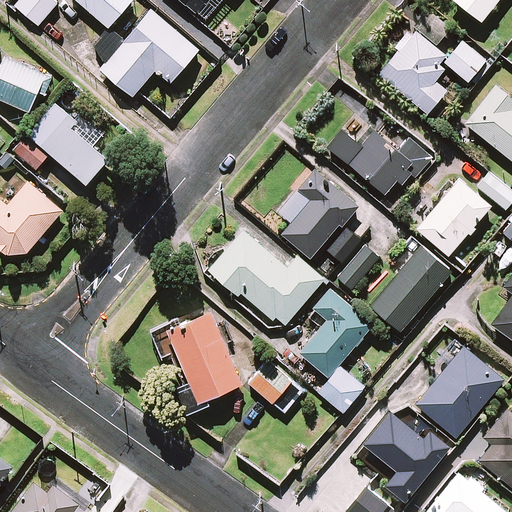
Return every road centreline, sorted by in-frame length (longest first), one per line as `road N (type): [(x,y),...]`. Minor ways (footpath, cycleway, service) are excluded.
road 1 (residential): [(336,0),(29,363)]
road 2 (residential): [(29,363),(232,511)]
